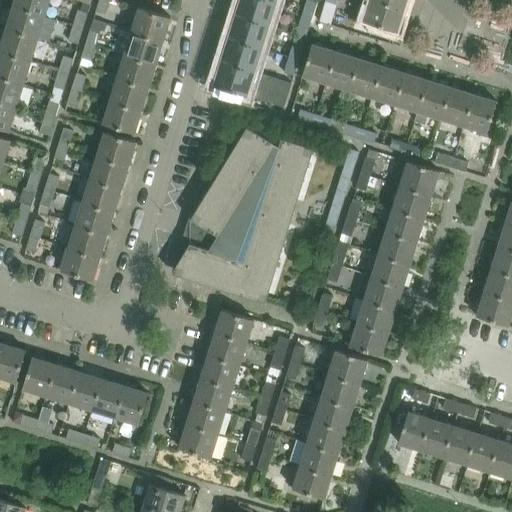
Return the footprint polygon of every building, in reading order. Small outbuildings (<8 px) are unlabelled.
[(45,16),(49,0),(15,0),(13,6),(45,16)] [(106,14),(110,0),(99,0),(96,11),(106,14)] [(268,26),(276,3),(266,0),(241,0),(237,16),(268,26)] [(313,15),(317,0),(307,0),(303,12),(313,15)] [(397,32),(404,8),(377,0),(371,0),(365,22),(397,32)] [(377,0),(404,8),(406,0),(377,0)] [(38,39),(45,16),(13,6),(6,29),(38,39)] [(164,41),(171,17),(139,7),(132,31),(164,41)] [(83,29),(88,13),(78,10),(73,26),(83,29)] [(308,30),(313,15),(303,12),(299,27),(308,30)] [(261,49),(268,26),(237,16),(230,39),(261,49)] [(78,44),(83,29),(73,26),(69,41),(78,44)] [(96,46),(101,30),(91,27),(87,43),(96,46)] [(0,52),(31,62),(38,39),(6,29),(0,49),(0,52)] [(156,64),(164,41),(132,31),(125,54),(156,64)] [(254,71),(261,49),(230,39),(222,61),(254,71)] [(299,61),(304,45),(295,42),(289,58),(299,61)] [(91,61),(96,46),(87,43),(82,58),(91,61)] [(326,83),(336,51),(312,44),(303,75),(326,83)] [(349,90),(359,58),(336,51),(326,83),(324,90),(333,93),(335,85),(349,90)] [(0,77),(24,85),(31,62),(0,52),(0,77)] [(149,87),(156,64),(125,54),(118,77),(149,87)] [(68,75),(73,59),(64,56),(59,72),(68,75)] [(294,76),(299,61),(289,58),(284,73),(294,76)] [(372,97),(382,65),(359,58),(349,90),(372,97)] [(292,83),(254,71),(222,61),(215,85),(284,107),(292,83)] [(395,104),(405,73),(382,65),(372,97),(395,104)] [(64,90),(68,75),(59,72),(54,87),(64,90)] [(82,92),(87,76),(77,73),(72,89),(82,92)] [(418,111),(428,80),(405,73),(395,104),(418,111)] [(0,102),(16,108),(24,85),(0,77),(0,102)] [(142,110),(149,87),(118,77),(110,100),(142,110)] [(441,118),(451,87),(428,80),(418,111),(416,117),(425,120),(427,114),(441,118)] [(464,126),(474,94),(451,87),(441,118),(464,126)] [(77,107),(82,92),(72,89),(67,104),(77,107)] [(487,133),(497,101),(474,94),(464,126),(487,133)] [(135,133),(142,110),(110,100),(103,123),(135,133)] [(0,128),(9,131),(16,108),(0,102),(0,128)] [(54,120),(59,105),(50,102),(45,117),(54,120)] [(313,124),(316,114),(301,110),(298,119),(313,124)] [(328,129),(331,119),(316,114),(313,124),(328,129)] [(50,135),(54,120),(45,117),(40,132),(50,135)] [(358,138),(361,129),(347,124),(344,134),(358,138)] [(189,218),(172,272),(266,302),(314,148),(281,138),(279,146),(245,126),(189,218)] [(69,146),(74,130),(64,127),(59,143),(69,146)] [(374,143),(377,134),(361,129),(358,138),(374,143)] [(129,165),(137,141),(105,131),(97,155),(129,165)] [(0,161),(4,163),(11,140),(0,136),(0,161)] [(404,152),(407,143),(393,138),(390,148),(404,152)] [(64,161),(69,146),(59,143),(55,158),(64,161)] [(420,157),(423,148),(407,143),(404,152),(420,157)] [(450,167),(453,157),(438,153),(435,162),(450,167)] [(122,188),(129,165),(97,155),(90,178),(122,188)] [(41,176),(46,160),(36,157),(31,173),(41,176)] [(371,176),(376,160),(366,157),(361,173),(371,176)] [(466,172),(469,162),(453,157),(450,167),(466,172)] [(432,194),(440,171),(408,161),(401,184),(432,194)] [(36,190),(41,176),(31,173),(27,188),(36,190)] [(55,192),(60,176),(50,173),(45,189),(55,192)] [(366,191),(371,176),(361,173),(357,188),(366,191)] [(115,211),(120,193),(122,188),(90,178),(83,201),(115,211)] [(425,217),(431,197),(432,194),(401,184),(393,207),(425,217)] [(50,207),(55,193),(55,192),(45,189),(41,204),(50,207)] [(108,234),(115,211),(83,201),(76,224),(108,234)] [(27,222),(32,206),(22,203),(17,219),(27,222)] [(356,221),(361,206),(352,203),(347,218),(356,221)] [(418,240),(425,217),(393,207),(386,230),(418,240)] [(352,236),(356,221),(347,218),(342,233),(352,236)] [(22,236),(27,222),(17,219),(13,233),(22,236)] [(41,238),(45,222),(36,219),(31,235),(41,238)] [(511,250),(511,225),(506,223),(498,246),(511,250)] [(100,257),(108,234),(76,224),(69,247),(100,257)] [(411,263),(418,240),(386,230),(379,253),(411,263)] [(36,253),(41,238),(31,235),(26,250),(36,253)] [(511,275),(511,250),(498,246),(491,269),(511,275)] [(93,280),(100,257),(69,247),(61,270),(93,280)] [(342,267),(347,251),(337,248),(332,264),(342,267)] [(403,286),(411,263),(379,253),(372,276),(403,286)] [(337,282),(342,267),(332,264),(328,279),(337,282)] [(511,300),(511,275),(491,269),(484,292),(511,300)] [(396,309),(403,286),(372,276),(365,299),(396,309)] [(290,305),(295,289),(283,286),(279,301),(290,305)] [(508,326),(511,314),(511,300),(484,292),(477,316),(508,326)] [(328,313),(333,297),(323,294),(318,310),(328,313)] [(389,332),(396,309),(365,299),(357,322),(389,332)] [(247,343),(254,319),(223,309),(215,333),(247,343)] [(323,328),(328,313),(318,310),(313,325),(323,328)] [(382,355),(389,332),(357,322),(350,345),(382,355)] [(240,365),(247,343),(215,333),(208,355),(240,365)] [(285,355),(290,339),(280,336),(275,352),(285,355)] [(0,376),(16,382),(26,350),(3,343),(0,353),(0,376)] [(301,364),(306,349),(296,346),(291,361),(301,364)] [(361,383),(368,359),(336,349),(329,373),(361,383)] [(280,370),(285,355),(275,352),(271,367),(280,370)] [(233,388),(240,365),(208,355),(201,378),(233,388)] [(48,396),(58,364),(32,357),(23,388),(48,396)] [(296,379),(301,364),(291,361),(286,376),(296,379)] [(70,403),(80,371),(58,364),(48,396),(70,403)] [(93,410),(103,378),(80,371),(70,403),(93,410)] [(353,406),(361,383),(329,373),(322,396),(353,406)] [(115,417),(125,385),(103,378),(93,410),(115,417)] [(226,411),(233,388),(201,378),(194,401),(226,411)] [(270,401),(275,385),(266,382),(261,398),(270,401)] [(139,424),(149,393),(125,385),(115,417),(139,424)] [(428,403),(431,393),(415,389),(412,398),(428,403)] [(286,410),(291,394),(282,391),(277,407),(286,410)] [(346,429),(353,406),(322,396),(315,419),(346,429)] [(266,415),(270,401),(261,398),(256,412),(266,415)] [(458,412),(461,403),(446,398),(443,408),(458,412)] [(219,434),(226,411),(194,401),(187,424),(219,434)] [(474,417),(477,408),(461,403),(458,412),(474,417)] [(282,425),(286,410),(277,407),(272,422),(282,425)] [(422,450),(432,418),(408,411),(399,442),(422,450)] [(504,427),(507,417),(492,413),(489,422),(504,427)] [(36,429),(39,419),(24,415),(21,424),(36,429)] [(445,457),(455,425),(432,418),(422,450),(445,457)] [(52,434),(54,424),(39,419),(36,429),(52,434)] [(339,452),(346,429),(315,419),(308,442),(339,452)] [(211,458),(219,434),(187,424),(180,448),(211,458)] [(468,464),(477,433),(455,425),(445,457),(468,464)] [(256,447),(261,431),(251,428),(247,444),(256,447)] [(81,443),(84,434),(70,429),(67,439),(81,443)] [(491,471),(500,440),(477,433),(468,464),(491,471)] [(97,448),(100,439),(84,434),(81,443),(97,448)] [(272,456),(277,440),(267,437),(262,453),(272,456)] [(511,477),(511,443),(500,440),(491,471),(511,477)] [(332,475),(339,452),(308,442),(300,465),(332,475)] [(129,458),(132,448),(116,443),(113,453),(129,458)] [(251,461),(256,447),(247,444),(242,458),(251,461)] [(267,471),(272,456),(262,453),(258,468),(267,471)] [(325,498),(332,475),(300,465),(293,488),(325,498)] [(102,490),(106,476),(97,473),(93,487),(102,490)] [(182,509),(186,495),(150,484),(144,504),(170,511),(183,511),(184,509),(182,509)] [(97,505),(102,490),(93,487),(88,502),(97,505)] [(0,511),(25,511),(27,508),(0,499),(0,511)]
